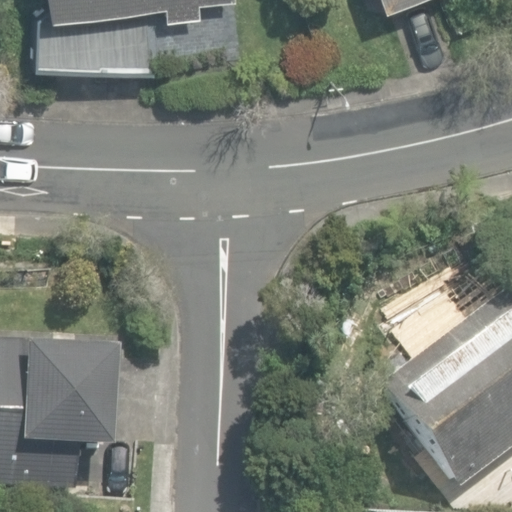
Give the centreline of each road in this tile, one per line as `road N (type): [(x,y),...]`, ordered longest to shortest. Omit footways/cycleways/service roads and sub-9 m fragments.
road 1 (residential): [(199,511),(215,174)]
road 2 (residential): [(511,103),(371,147),(215,174)]
road 3 (residential): [(215,174),(0,164)]
